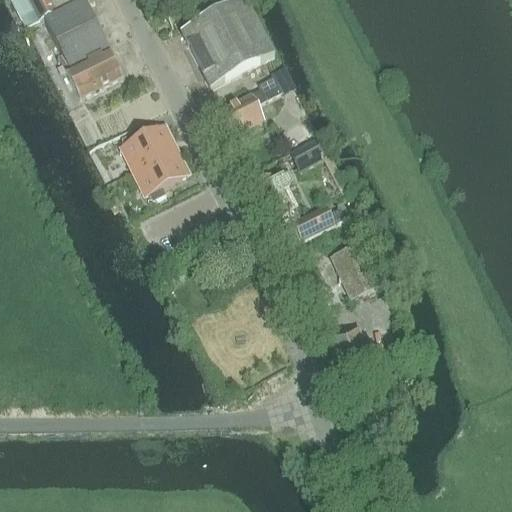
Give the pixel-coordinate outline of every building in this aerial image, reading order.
[(64,1),(52,7),(48,0),(25,0),(39,25),(68,9),(64,1)] [(217,0),(224,14),(246,3),(244,0),(217,0)] [(246,3),(224,14),(180,36),(210,94),(275,60),(246,3)] [(79,103),(122,82),(83,4),(44,24),(62,60),(58,62),(79,103)] [(281,98),(272,82),(258,90),(260,95),(220,115),(233,141),(263,126),(255,112),(281,98)] [(175,155),(163,131),(137,144),(134,137),(120,144),(124,151),(120,153),(132,177),(175,155)] [(324,164),(314,146),(296,155),(296,156),(289,160),(299,178),(324,164)] [(187,179),(175,155),(132,177),(145,201),(148,199),(152,206),(165,199),(162,192),(187,179)] [(282,197),(294,190),(288,178),(275,184),(273,180),(254,190),(272,224),(291,214),(282,197)] [(333,229),(325,212),(292,228),(301,246),(333,229)] [(355,250),(329,262),(350,306),(379,292),(359,248),(355,250)] [(339,380),(370,370),(358,332),(327,342),(339,380)]
